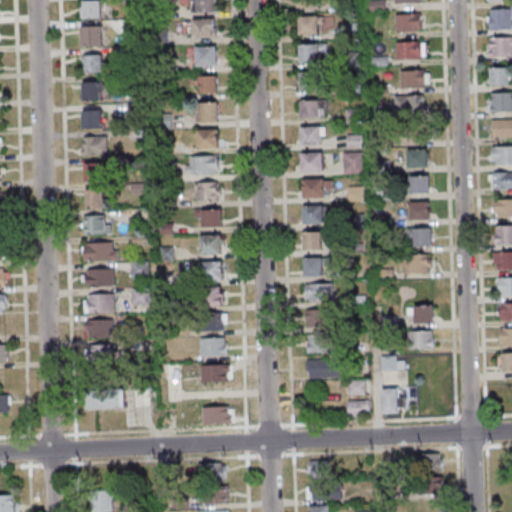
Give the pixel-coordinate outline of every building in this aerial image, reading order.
[(82,0),(101,0),(102,17),(83,18),(82,0)] [(217,11),(217,0),(191,0),(192,11),(217,11)] [(511,7),(489,8),(489,29),(511,28),(511,7)] [(396,14),(421,13),(422,31),(397,32),(396,14)] [(299,16),(318,15),(319,33),(300,33),(299,16)] [(194,18),(213,18),(213,35),(194,36),(194,18)] [(83,28),(102,28),(102,45),(83,46),(83,28)] [(490,38),(511,37),(511,55),(490,56),(490,38)] [(397,42),(422,41),(422,58),(398,59),(397,42)] [(300,44),(320,44),(320,61),(300,62),(300,44)] [(198,46),(217,46),(217,63),(198,64),(198,46)] [(84,55),(103,54),(104,72),(85,72),(84,55)] [(491,67),(511,66),(511,84),(492,85),(491,67)] [(401,70),(421,69),(422,87),(402,88),(401,70)] [(301,72),(321,71),(321,89),(301,89),(301,72)] [(200,74),(218,74),(219,92),(201,92),(200,74)] [(83,82),(102,81),(103,99),(84,99),(83,82)] [(491,93),(511,92),(511,109),(492,110),(491,93)] [(395,112),(427,112),(427,95),(395,95),(395,112)] [(301,99),(320,99),(321,116),(302,117),(301,99)] [(199,102),(219,102),(220,120),(200,121),(199,102)] [(83,110),(102,109),(103,127),(84,128),(83,110)] [(492,119),(511,118),(511,135),(493,136),(492,119)] [(409,140),(431,140),(431,123),(409,123),(409,140)] [(301,126),(322,125),(322,143),(302,144),(301,126)] [(197,129),(220,128),(221,147),(198,148),(197,129)] [(349,147),(362,147),(362,134),(349,134),(349,147)] [(107,135),(83,135),(83,154),(107,154),(107,135)] [(495,146),(511,145),(511,162),(496,163),(495,146)] [(408,149),(428,148),(429,166),(409,167),(408,149)] [(303,153),(323,152),(324,169),(304,170),(303,153)] [(344,152),(344,173),(363,173),(363,152),(344,152)] [(191,156),(220,154),(220,172),(192,173),(191,156)] [(107,161),(86,161),(86,181),(107,181),(107,161)] [(494,171),(511,170),(511,187),(494,188),(494,171)] [(411,175),(431,175),(431,192),(411,193),(411,175)] [(304,178),(324,178),(325,195),(305,196),(304,178)] [(200,181),(218,181),(219,199),(200,199),(200,181)] [(105,207),(105,188),(87,188),(87,207),(105,207)] [(497,199),(511,198),(511,215),(497,216),(497,199)] [(411,201),(431,200),(432,218),(411,218),(411,201)] [(304,205),(325,205),(325,222),(305,223),(304,205)] [(204,209),(222,208),(222,226),(204,226),(204,209)] [(84,215),(107,214),(108,232),(85,233),(84,215)] [(496,226),(511,225),(511,242),(497,243),(496,226)] [(414,228),(434,227),(435,245),(415,246),(414,228)] [(304,232),(324,231),(325,248),(305,249),(304,232)] [(200,235),(223,234),(224,253),(201,253),(200,235)] [(86,242),(109,242),(110,259),(87,260),(86,242)] [(511,251),(494,251),(494,269),(511,268),(511,251)] [(409,255),(429,254),(430,271),(410,272),(409,255)] [(305,257),(325,256),(326,274),(306,275),(305,257)] [(201,261),(223,260),(224,279),(201,280),(201,261)] [(146,274),(143,262),(132,265),(135,277),(146,274)] [(90,269),(113,268),(113,285),(90,286),(90,269)] [(511,293),(511,277),(499,277),(499,293),(511,293)] [(333,283),(306,283),(306,300),(333,300),(333,283)] [(225,305),(225,286),(205,286),(205,305),(225,305)] [(133,303),(149,303),(149,288),(133,288),(133,303)] [(91,294),(114,293),(115,311),(92,311),(91,294)] [(511,302),(499,302),(499,320),(511,320),(511,302)] [(416,305),(435,304),(435,322),(416,322),(416,305)] [(330,309),(307,308),(307,327),(330,327),(330,309)] [(199,313),(224,312),(224,329),(200,330),(199,313)] [(113,336),(113,319),(88,319),(88,336),(113,336)] [(511,345),(511,328),(500,328),(500,346),(511,345)] [(413,330),(432,330),(432,347),(413,348),(413,330)] [(335,352),(335,334),(308,334),(308,352),(335,352)] [(201,337),(225,337),(226,354),(202,355),(201,337)] [(88,344),(88,365),(115,365),(115,344),(88,344)] [(511,370),(511,353),(502,353),(502,371),(511,370)] [(382,370),(397,370),(397,354),(382,354),(382,370)] [(341,359),(307,359),(307,377),(341,377),(341,359)] [(203,364),(227,363),(228,381),(203,382),(203,364)] [(349,394),(366,394),(366,380),(349,380),(349,394)] [(85,407),(126,407),(126,385),(85,385),(85,407)] [(404,387),(384,387),(384,413),(404,413),(404,387)] [(502,407),(511,407),(511,389),(502,389),(502,407)] [(371,400),(349,400),(349,414),(371,414),(371,400)] [(204,406),(204,424),(232,424),(232,406),(204,406)] [(418,453),(418,470),(443,470),(443,453),(418,453)] [(329,460),(310,460),(310,478),(329,478),(329,460)] [(227,480),(227,462),(200,462),(200,480),(227,480)] [(444,477),(417,477),(417,494),(444,494),(444,477)] [(342,498),(342,483),(309,483),(309,498),(342,498)] [(230,486),(206,486),(206,503),(230,503),(230,486)] [(91,491),(91,511),(116,511),(116,491),(91,491)] [(0,494),(0,511),(18,511),(19,494),(0,494)]
